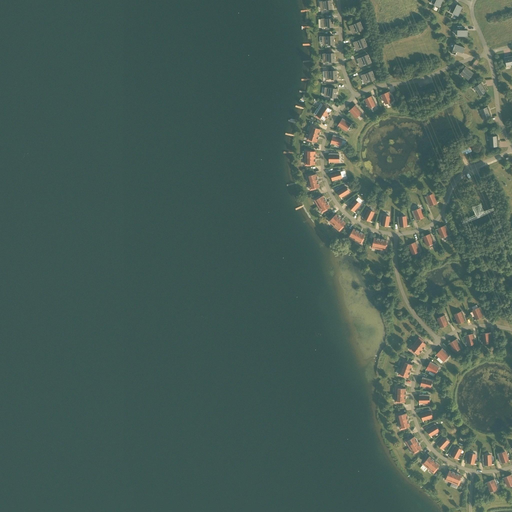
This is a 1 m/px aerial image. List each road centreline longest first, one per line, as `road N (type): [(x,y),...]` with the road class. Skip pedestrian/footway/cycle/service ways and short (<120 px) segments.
road 1 (residential): [(353,97),(326,136),(325,182),(355,222),(395,236)]
road 2 (residential): [(472,471),(437,455),(415,421),(416,375),(438,342)]
road 3 (residential): [(395,236),(436,223),(459,177),(511,151)]
road 4 (residential): [(488,53),(353,97)]
